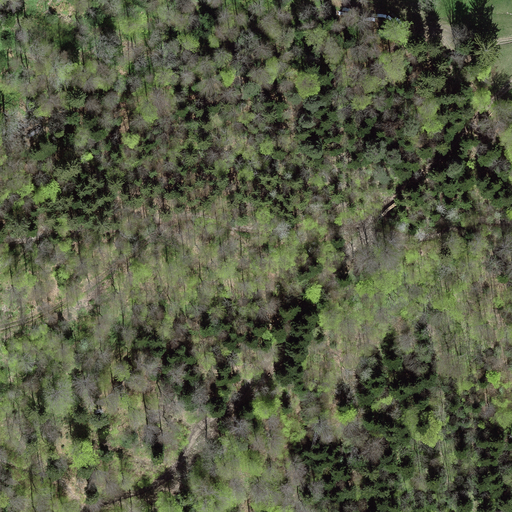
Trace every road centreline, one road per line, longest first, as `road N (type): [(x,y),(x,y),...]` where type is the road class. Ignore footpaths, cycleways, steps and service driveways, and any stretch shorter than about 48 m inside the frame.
road 1 (track): [(511,83),(366,229),(261,372),(202,426),(181,465),(86,511)]
road 2 (track): [(0,243),(175,217),(273,232),(313,226),(416,238),(469,222),(511,222)]
road 3 (track): [(175,217),(47,311),(0,325)]
